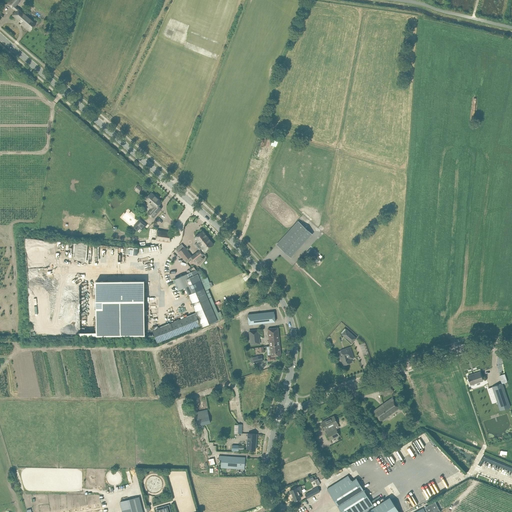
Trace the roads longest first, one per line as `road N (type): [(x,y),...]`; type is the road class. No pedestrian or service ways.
road 1 (secondary): [(281,402),(293,336),(264,276),(207,216),(0,36)]
road 2 (secondary): [(281,402),(301,406),(463,347),(511,346)]
road 3 (track): [(103,125),(166,0)]
